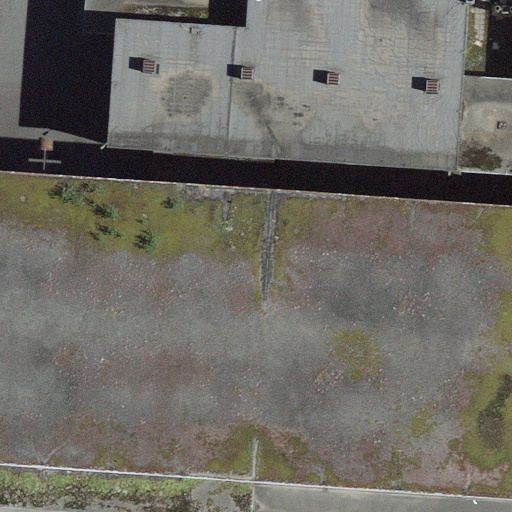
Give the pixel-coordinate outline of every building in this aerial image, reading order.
[(81,0),(79,38),(112,40),(113,25),(243,34),(244,0),(81,0)] [(244,0),(243,34),(113,25),(112,40),(105,153),(451,175),(457,81),(462,0),(244,0)] [(511,85),(457,81),(451,175),(511,179),(511,85)] [(0,479),(251,496),(496,511),(511,511),(511,222),(0,185),(0,479)] [(250,511),(251,496),(0,479),(0,509),(43,511),(250,511)]
